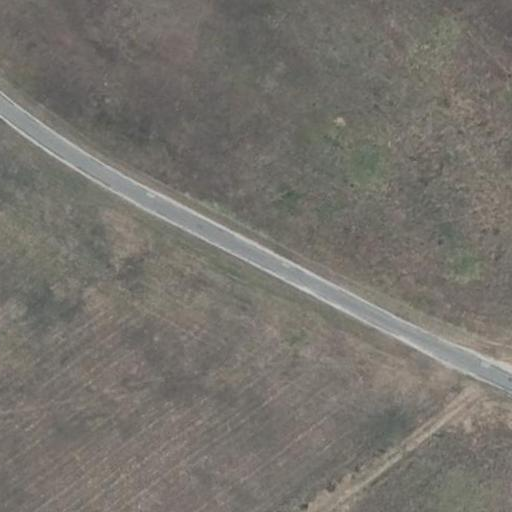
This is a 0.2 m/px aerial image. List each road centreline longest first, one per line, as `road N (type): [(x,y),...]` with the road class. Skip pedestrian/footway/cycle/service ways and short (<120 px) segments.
road 1 (unclassified): [(511,387),(279,270),(0,108)]
road 2 (track): [(486,374),(471,405),(330,511)]
